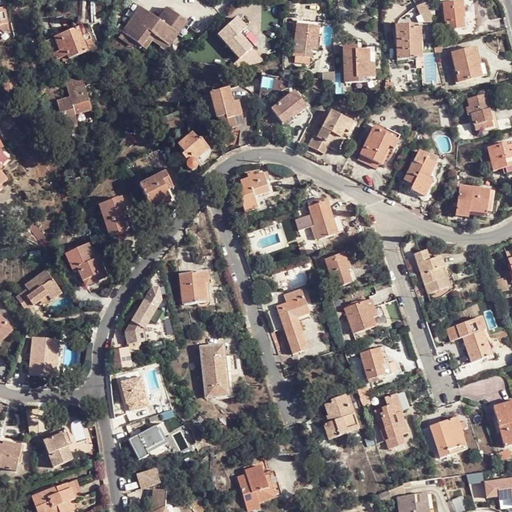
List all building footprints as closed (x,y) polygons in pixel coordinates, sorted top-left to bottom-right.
[(463,29),(461,19),(459,2),(442,4),(445,31),(463,29)] [(188,24),(168,9),(159,21),(142,8),(136,3),(126,15),(132,20),(123,33),(141,47),(151,34),(155,37),(169,48),(186,27),(188,24)] [(5,6),(0,6),(0,26),(0,27),(3,27),(4,31),(10,30),(5,6)] [(432,26),(432,6),(422,6),(423,26),(432,26)] [(236,66),(239,70),(264,62),(244,40),(240,36),(246,31),(237,21),(218,37),(240,61),(236,66)] [(411,25),(395,26),(397,60),(421,59),(420,29),(412,29),(411,25)] [(318,28),(296,26),(293,59),(312,61),(313,54),(309,54),(309,50),(315,51),(317,38),(318,28)] [(186,27),(179,36),(182,39),(189,30),(186,27)] [(78,29),(60,36),(68,56),(69,59),(87,52),(78,29)] [(240,36),(244,40),(249,35),(246,31),(240,36)] [(155,37),(151,34),(141,47),(145,50),(155,37)] [(68,56),(60,36),(45,41),(53,62),(68,56)] [(356,47),(343,48),(345,83),(356,82),(356,78),(374,77),(373,65),(368,65),(368,52),(356,53),(356,47)] [(474,48),(451,54),(458,84),(482,78),(474,48)] [(63,112),(66,127),(78,124),(77,115),(92,111),(84,79),(67,82),(70,98),(57,101),(59,112),(63,112)] [(228,88),(210,93),(218,126),(219,126),(221,132),(236,128),(233,115),(240,113),(237,102),(232,103),(228,88)] [(294,94),(270,111),(283,130),(293,123),(291,120),(306,110),(294,94)] [(485,96),(467,100),(476,132),(487,129),(487,125),(496,122),(493,109),(489,110),(485,96)] [(349,121),(343,119),(330,113),(317,139),(313,137),(308,148),(322,154),(326,148),(332,151),(338,139),(340,139),(349,121)] [(345,114),(343,119),(349,121),(340,139),(338,139),(332,151),(337,153),(346,134),(348,134),(355,120),(345,114)] [(376,170),(392,139),(374,130),(357,161),(376,170)] [(191,135),(177,147),(182,153),(180,156),(186,163),(185,164),(185,166),(186,170),(188,172),(190,172),(193,171),(195,169),(196,166),(195,163),(194,161),(208,149),(199,140),(197,142),(191,135)] [(397,141),(392,139),(376,170),(381,173),(397,141)] [(505,147),(504,143),(487,148),(489,155),(480,157),(482,166),(487,165),(487,168),(492,167),(493,171),(501,169),(502,174),(504,174),(505,177),(511,174),(511,145),(509,146),(505,147)] [(428,157),(418,152),(403,181),(412,185),(410,191),(424,198),(440,168),(426,160),(428,157)] [(266,173),(239,181),(240,185),(236,187),(244,212),(257,208),(254,200),(273,193),(266,173)] [(165,175),(140,186),(150,209),(171,201),(167,191),(171,189),(165,175)] [(489,192),(458,187),(453,215),(467,218),(468,210),(486,213),(489,192)] [(322,198),(306,204),(311,220),(308,222),(314,240),(318,239),(319,241),(343,233),(338,218),(333,219),(327,202),(324,203),(322,198)] [(122,217),(126,216),(121,199),(99,206),(109,237),(126,231),(122,217)] [(131,230),(126,216),(122,217),(126,231),(131,230)] [(65,256),(72,272),(77,269),(78,272),(85,287),(96,282),(94,277),(99,274),(94,262),(95,261),(88,245),(65,256)] [(434,249),(427,251),(430,260),(437,258),(434,249)] [(430,260),(427,251),(414,255),(426,294),(446,287),(441,267),(443,266),(440,257),(437,258),(430,260)] [(343,253),(325,259),(334,289),(350,284),(346,272),(349,271),(343,253)] [(94,277),(96,282),(106,277),(99,259),(95,261),(94,262),(99,274),(94,277)] [(445,266),(443,266),(441,267),(446,287),(452,285),(445,266)] [(206,272),(179,275),(183,306),(205,303),(203,285),(207,284),(206,272)] [(27,311),(42,301),(49,297),(52,302),(64,295),(50,273),(28,286),(30,290),(19,298),(27,311)] [(453,290),(452,285),(446,287),(426,294),(428,302),(441,299),(453,290)] [(148,289),(141,302),(155,310),(159,302),(154,290),(148,289)] [(284,315),(280,317),(293,356),(306,351),(294,316),(309,310),(302,289),(284,296),(286,304),(280,306),(284,315)] [(49,297),(42,301),(45,307),(52,302),(49,297)] [(371,300),(366,302),(371,319),(376,317),(371,300)] [(141,302),(123,334),(126,346),(146,340),(143,331),(147,323),(155,310),(141,302)] [(371,319),(366,302),(344,310),(353,335),(374,327),(371,319)] [(161,313),(155,310),(147,323),(153,326),(161,313)] [(0,339),(0,340),(13,328),(0,314),(0,339)] [(457,334),(459,339),(462,338),(471,365),(491,358),(482,332),(485,331),(485,329),(482,322),(480,316),(458,324),(455,325),(457,334)] [(450,342),(453,341),(459,339),(457,334),(455,325),(445,328),(450,342)] [(67,344),(35,337),(27,373),(52,379),(55,368),(61,369),(67,344)] [(220,346),(201,347),(202,361),(206,361),(209,399),(217,398),(217,395),(228,394),(228,375),(237,373),(235,354),(221,356),(220,346)] [(379,351),(360,356),(368,386),(379,383),(377,378),(390,375),(387,365),(383,366),(379,351)] [(116,354),(117,368),(130,367),(129,353),(116,354)] [(364,395),(360,397),(363,407),(371,404),(368,394),(364,395)] [(397,430),(407,427),(402,413),(404,412),(398,395),(385,399),(387,406),(374,411),(378,422),(382,420),(388,439),(386,440),(390,451),(405,445),(402,435),(399,436),(397,430)] [(330,405),(323,408),(329,424),(323,426),(329,442),(359,430),(353,417),(356,416),(348,396),(329,403),(330,405)] [(511,402),(493,408),(504,447),(511,444),(511,402)] [(454,421),(427,429),(438,460),(465,451),(454,421)] [(409,433),(407,427),(397,430),(399,436),(402,435),(409,433)] [(69,431),(64,433),(69,444),(73,442),(69,431)] [(69,444),(64,433),(45,442),(56,467),(75,458),(69,444)] [(0,439),(0,446),(1,447),(2,445),(22,449),(23,444),(0,439)] [(0,466),(18,470),(22,449),(2,445),(1,447),(0,446),(0,466)] [(244,470),(236,473),(247,507),(259,503),(258,497),(281,490),(274,466),(271,465),(262,467),(260,461),(243,466),(244,470)] [(157,469),(138,475),(143,490),(161,484),(157,469)] [(78,478),(59,487),(62,492),(73,488),(78,498),(85,495),(78,478)] [(511,479),(483,483),(486,498),(498,497),(499,501),(511,499),(511,479)] [(62,492),(59,487),(34,497),(40,511),(72,511),(76,510),(73,500),(77,498),(78,498),(73,488),(62,492)] [(169,511),(167,507),(168,490),(154,491),(154,507),(157,511),(155,511),(169,511)] [(183,511),(173,491),(168,490),(167,507),(169,511),(183,511)] [(433,511),(431,492),(397,497),(399,511),(433,511)]
